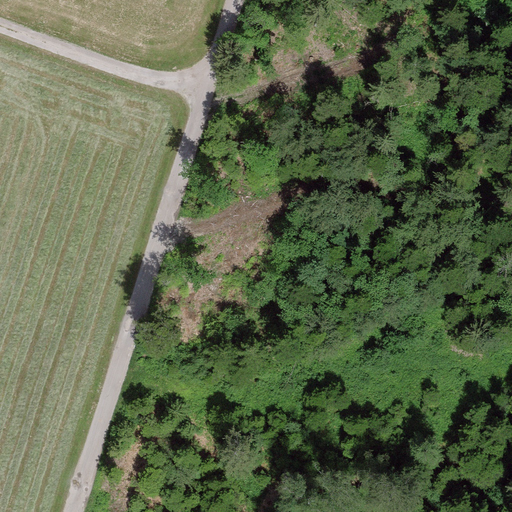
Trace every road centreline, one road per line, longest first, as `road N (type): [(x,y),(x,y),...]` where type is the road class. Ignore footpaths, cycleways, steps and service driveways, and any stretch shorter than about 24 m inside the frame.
road 1 (track): [(239,0),(76,511)]
road 2 (track): [(212,90),(0,22)]
